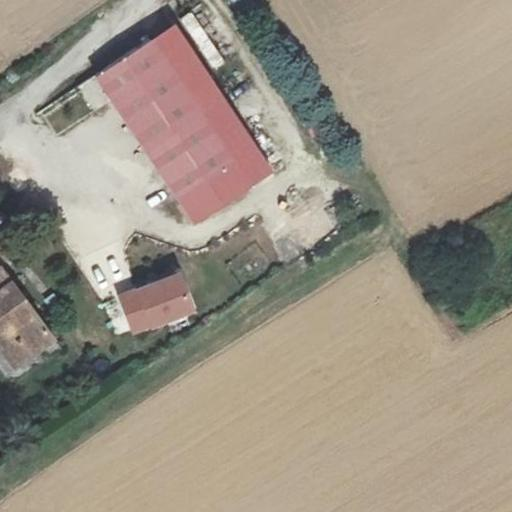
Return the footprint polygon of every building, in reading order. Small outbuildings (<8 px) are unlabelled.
[(250,0),(227,0),(237,15),(254,6),(250,0)] [(174,20),(152,35),(250,178),(272,164),(174,20)] [(195,214),(250,178),(152,35),(99,71),(195,214)] [(1,263),(0,263),(0,339),(15,359),(52,332),(1,263)] [(174,273),(113,298),(127,332),(188,308),(174,273)]
